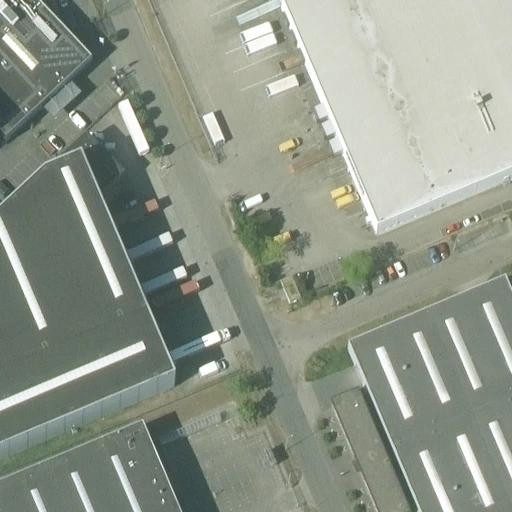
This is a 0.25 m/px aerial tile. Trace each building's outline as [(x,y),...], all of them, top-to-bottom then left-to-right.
[(0,0),(0,141),(5,146),(90,66),(28,0),(0,0)] [(511,0),(275,0),(376,237),(511,179),(511,0)] [(0,462),(173,390),(169,380),(174,378),(104,214),(100,216),(96,206),(123,181),(86,142),(54,173),(57,177),(43,183),(0,222),(0,462)] [(300,302),(290,280),(279,285),(289,306),(300,302)] [(356,399),(331,410),(331,411),(357,471),(374,511),(403,511),(386,470),(395,466),(414,511),(511,511),(511,305),(504,285),(483,294),(466,301),(352,349),(347,352),(353,366),(386,446),(377,450),(356,399)] [(174,511),(141,434),(141,433),(140,433),(0,492),(0,511),(174,511)]
